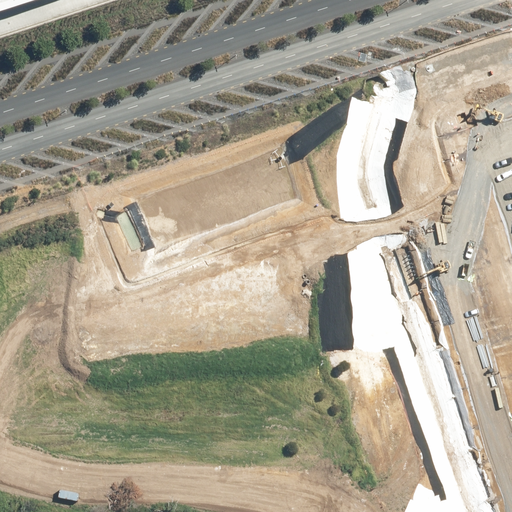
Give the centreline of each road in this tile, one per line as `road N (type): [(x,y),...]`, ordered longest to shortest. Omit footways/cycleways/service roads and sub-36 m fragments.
road 1 (tertiary): [(465,0),(0,150)]
road 2 (tertiary): [(0,111),(349,0)]
